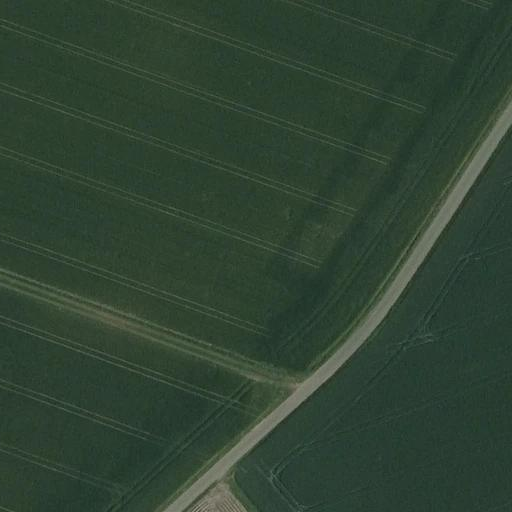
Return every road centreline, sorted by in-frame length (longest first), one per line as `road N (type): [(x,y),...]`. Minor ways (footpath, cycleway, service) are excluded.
road 1 (unclassified): [(175,511),(368,332),(511,110)]
road 2 (track): [(0,277),(305,387)]
